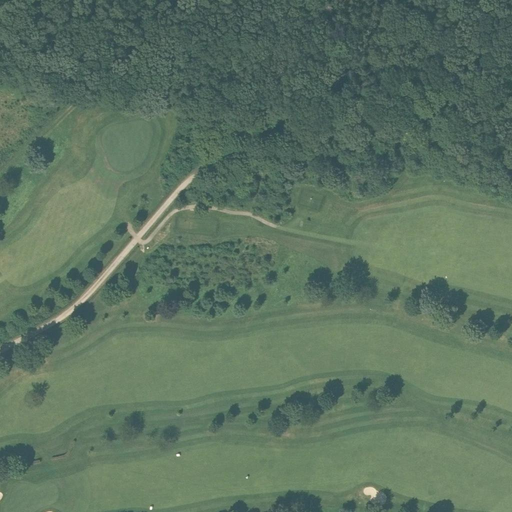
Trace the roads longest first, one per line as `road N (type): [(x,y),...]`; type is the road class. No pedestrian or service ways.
road 1 (track): [(402,130),(312,119),(246,139),(179,188),(72,309),(0,350)]
road 2 (track): [(511,184),(402,130)]
